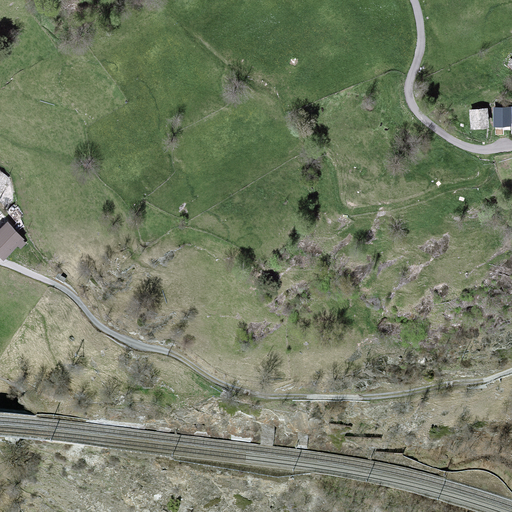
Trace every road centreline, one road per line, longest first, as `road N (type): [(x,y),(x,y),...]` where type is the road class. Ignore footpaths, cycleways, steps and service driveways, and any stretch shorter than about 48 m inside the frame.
road 1 (track): [(80,304),(109,331),(258,395),(386,395),(511,370)]
road 2 (track): [(410,0),(420,31),(409,100),(419,117),(476,150),(511,149)]
